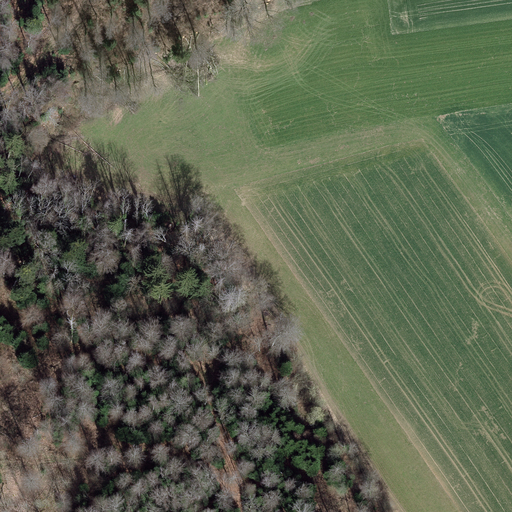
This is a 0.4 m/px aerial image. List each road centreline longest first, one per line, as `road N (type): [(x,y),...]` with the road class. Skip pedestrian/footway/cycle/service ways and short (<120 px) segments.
road 1 (track): [(239,503),(213,474),(158,452),(0,461)]
road 2 (track): [(239,503),(205,380),(237,343)]
